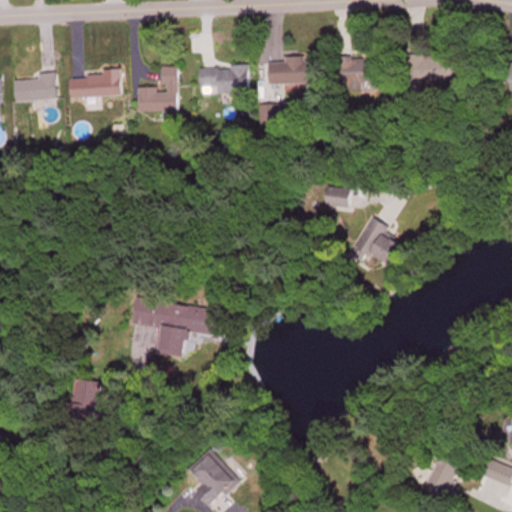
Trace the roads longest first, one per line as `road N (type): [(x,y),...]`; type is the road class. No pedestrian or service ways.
road 1 (residential): [(511,206),(370,207),(290,230),(212,274),(71,402),(0,442)]
road 2 (residential): [(511,7),(0,17)]
